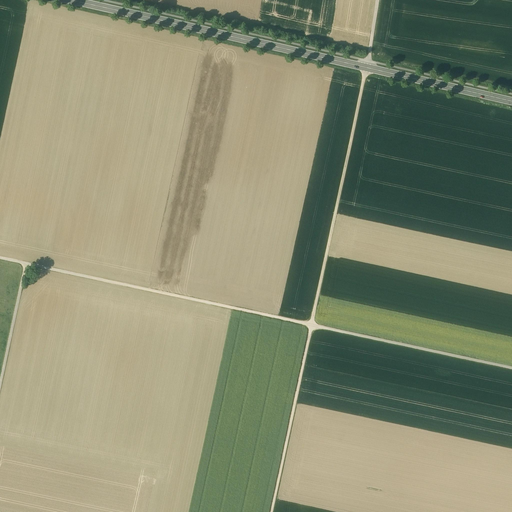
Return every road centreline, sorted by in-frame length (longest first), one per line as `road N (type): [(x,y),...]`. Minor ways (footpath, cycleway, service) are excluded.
road 1 (track): [(511,368),(0,258)]
road 2 (secondary): [(511,101),(67,0)]
road 3 (track): [(271,511),(366,67)]
road 4 (track): [(0,383),(25,264)]
